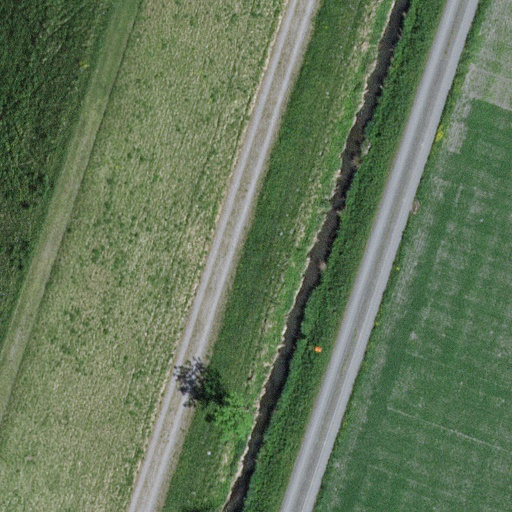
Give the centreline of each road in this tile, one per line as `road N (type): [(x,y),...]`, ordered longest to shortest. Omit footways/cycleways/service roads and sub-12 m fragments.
road 1 (track): [(139,511),(308,0)]
road 2 (track): [(476,0),(309,511)]
